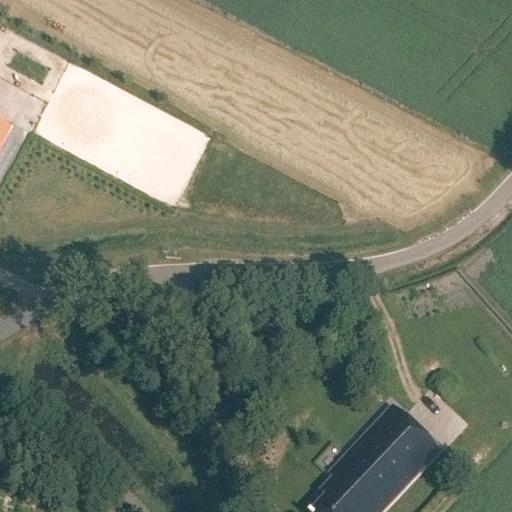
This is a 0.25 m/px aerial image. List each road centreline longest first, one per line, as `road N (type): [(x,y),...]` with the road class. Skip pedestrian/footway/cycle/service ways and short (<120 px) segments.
road 1 (unclassified): [(184,278),(385,263),(464,229),(511,184)]
road 2 (tertiary): [(240,511),(229,493),(184,278)]
road 3 (tertiary): [(0,334),(85,294),(184,278)]
